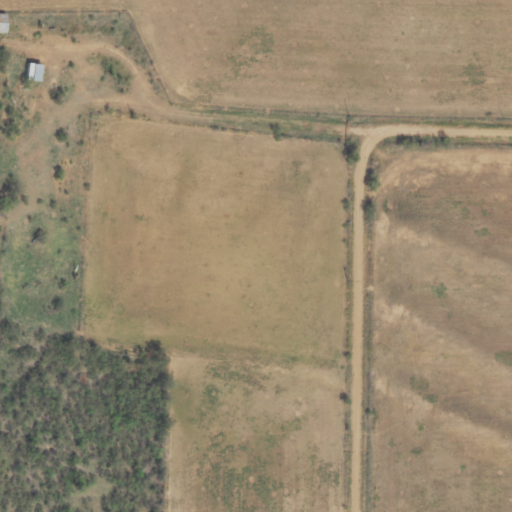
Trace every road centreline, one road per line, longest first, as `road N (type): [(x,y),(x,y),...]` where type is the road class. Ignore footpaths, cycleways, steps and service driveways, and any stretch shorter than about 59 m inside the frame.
road 1 (residential): [(511,129),(392,129),(370,148),(360,511)]
road 2 (residential): [(0,83),(44,59),(111,60),(240,132),(370,148)]
